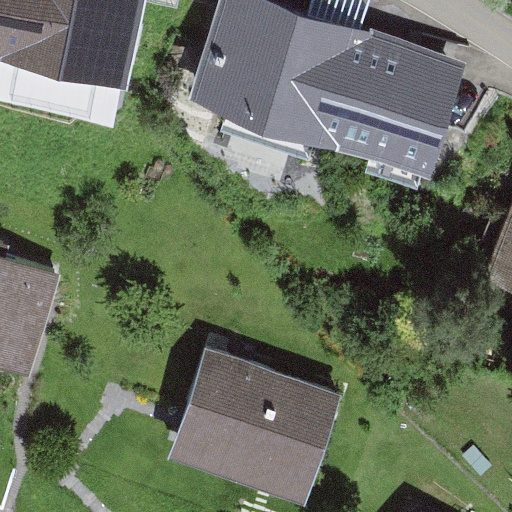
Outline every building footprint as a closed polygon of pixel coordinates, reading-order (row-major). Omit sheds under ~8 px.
[(125,0),(0,0),(0,30),(118,49),(125,0)] [(301,0),(300,6),(280,0),(208,0),(187,73),(424,143),(448,60),(387,42),(392,23),(352,12),(355,0),(301,0)] [(511,167),(501,195),(511,198),(511,199),(493,249),(511,255),(511,167)] [(0,346),(20,353),(50,261),(0,245),(0,346)] [(329,376),(201,332),(165,436),(293,480),(329,376)] [(431,511),(406,500),(399,511),(431,511)]
